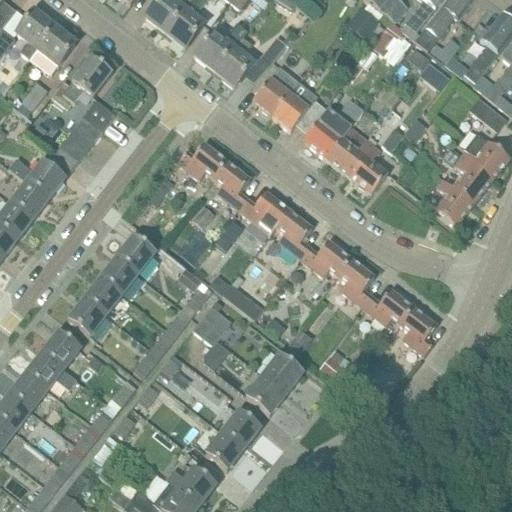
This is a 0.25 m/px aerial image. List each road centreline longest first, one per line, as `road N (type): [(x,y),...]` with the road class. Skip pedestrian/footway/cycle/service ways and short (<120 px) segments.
road 1 (residential): [(494,283),(360,233),(187,96)]
road 2 (residential): [(277,511),(383,435),(442,369),(494,283)]
road 3 (residential): [(187,96),(0,335)]
road 4 (residential): [(187,96),(65,0)]
